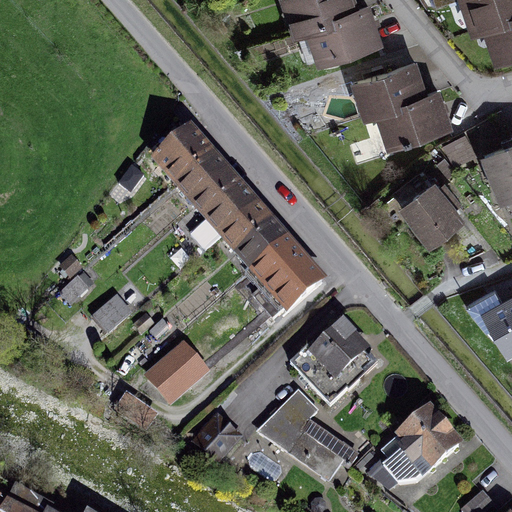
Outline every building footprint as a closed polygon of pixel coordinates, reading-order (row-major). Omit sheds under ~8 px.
[(310,33),(317,57),(381,40),(376,19),(370,0),(361,0),(354,2),(353,0),(281,0),(291,38),(310,33)] [(484,35),(495,66),(511,60),(511,0),(461,0),(474,38),(484,35)] [(370,110),(383,150),(454,128),(446,103),(440,84),(424,89),(419,74),(414,58),(346,80),(357,115),(370,110)] [(479,127),(490,145),(505,136),(494,118),(479,127)] [(149,171),(285,327),(325,293),(310,277),(289,252),(276,237),(261,220),(246,202),(230,184),(216,169),(199,149),(189,137),(149,171)] [(511,139),(484,151),(506,206),(511,203),(511,139)] [(397,207),(425,242),(462,214),(433,178),(397,207)] [(81,274),(62,295),(74,306),(93,285),(81,274)] [(511,294),(483,312),(511,360),(511,294)] [(119,296),(93,316),(108,334),(133,315),(119,296)] [(308,368),(333,395),(367,364),(342,337),(308,368)] [(143,376),(169,408),(211,374),(185,342),(143,376)] [(297,397),(257,437),(328,486),(343,465),(298,435),(316,417),(297,397)] [(466,454),(430,415),(397,446),(433,485),(466,454)] [(212,417),(191,442),(219,467),(241,441),(212,417)] [(50,511),(49,511),(55,500),(24,484),(9,511),(50,511)]
